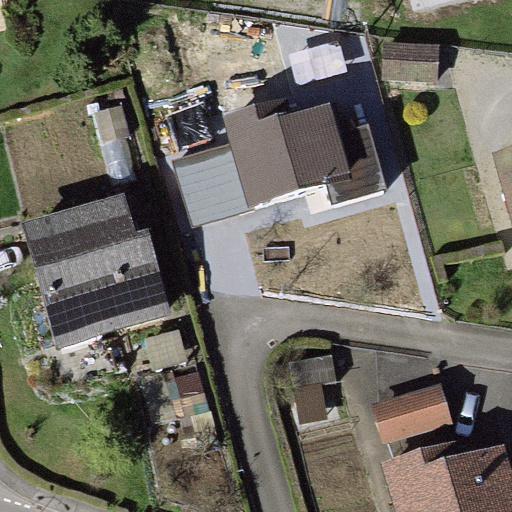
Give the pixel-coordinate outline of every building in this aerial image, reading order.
[(60,0),(0,0),(0,15),(61,1),(60,0)] [(450,63),(379,57),(377,87),(447,93),(450,63)] [(225,124),(251,231),(365,203),(346,125),(284,140),(277,112),(225,124)] [(511,162),(493,167),(511,245),(511,162)] [(137,224),(33,251),(61,356),(165,329),(137,224)] [(384,471),(393,511),(511,511),(511,505),(504,472),(443,487),(436,459),(384,471)]
